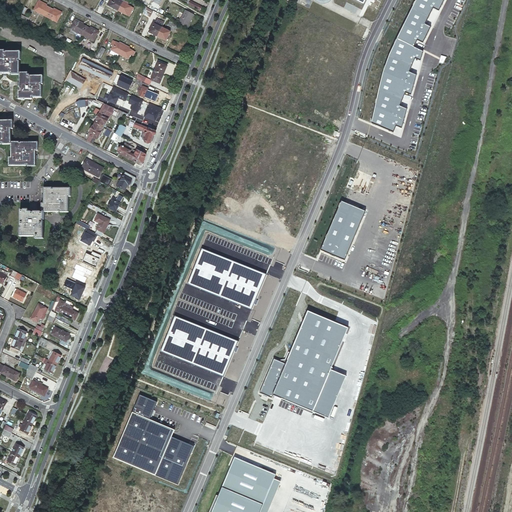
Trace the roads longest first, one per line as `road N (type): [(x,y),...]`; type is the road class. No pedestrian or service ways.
road 1 (unclassified): [(393,0),(366,56),(329,176),(187,511)]
road 2 (secondary): [(33,495),(122,283),(155,179)]
road 3 (secondary): [(147,178),(57,407)]
road 4 (secondary): [(157,174),(231,0)]
road 5 (residential): [(194,66),(63,0)]
